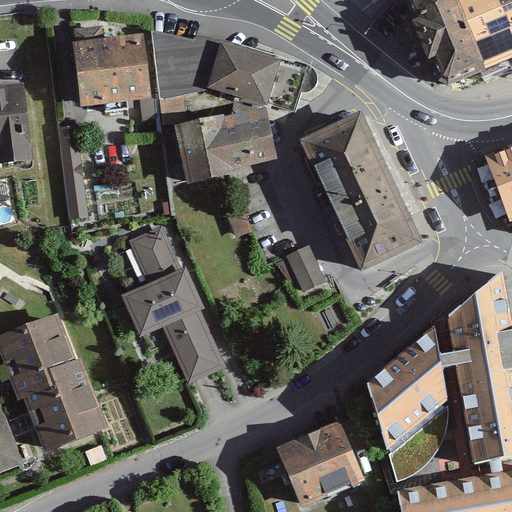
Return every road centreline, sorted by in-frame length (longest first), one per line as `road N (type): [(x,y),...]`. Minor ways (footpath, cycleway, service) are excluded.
road 1 (residential): [(475,242),(384,337),(297,397),(44,511)]
road 2 (residential): [(439,113),(432,143),(475,242)]
